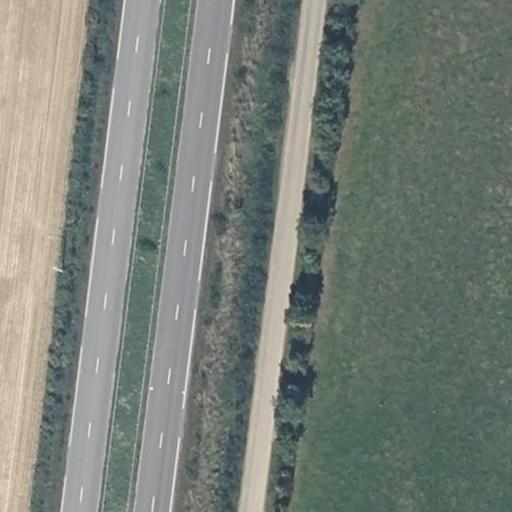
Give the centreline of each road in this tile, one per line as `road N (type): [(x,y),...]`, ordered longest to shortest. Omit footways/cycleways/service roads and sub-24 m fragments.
road 1 (unclassified): [(251,511),(315,0)]
road 2 (trunk): [(142,0),(79,511)]
road 3 (trunk): [(149,511),(212,0)]
